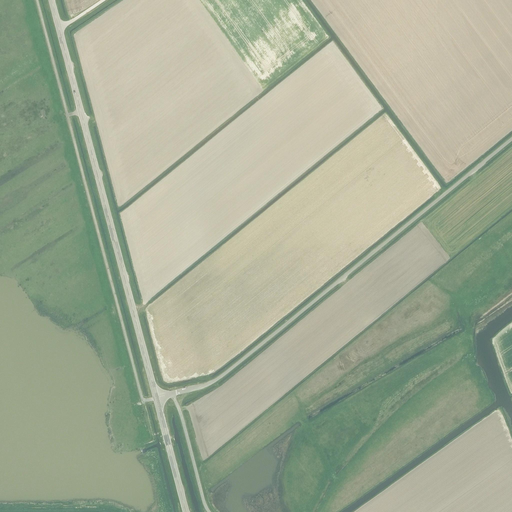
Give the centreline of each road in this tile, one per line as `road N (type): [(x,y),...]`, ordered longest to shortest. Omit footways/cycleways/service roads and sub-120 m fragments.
road 1 (unclassified): [(155,398),(223,374),(511,138)]
road 2 (tertiary): [(155,398),(51,0)]
road 3 (track): [(0,506),(123,511)]
